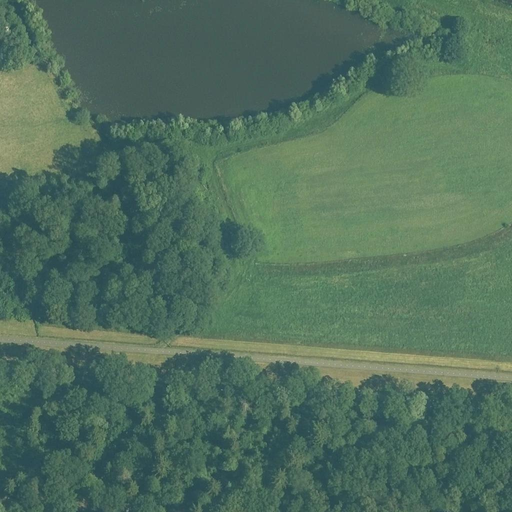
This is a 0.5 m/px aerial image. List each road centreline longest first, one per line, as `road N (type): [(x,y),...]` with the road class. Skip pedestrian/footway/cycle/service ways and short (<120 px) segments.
road 1 (tertiary): [(511,406),(0,368)]
road 2 (track): [(0,501),(131,511)]
